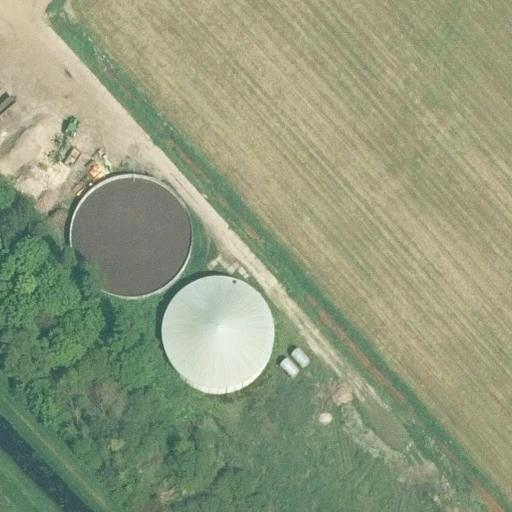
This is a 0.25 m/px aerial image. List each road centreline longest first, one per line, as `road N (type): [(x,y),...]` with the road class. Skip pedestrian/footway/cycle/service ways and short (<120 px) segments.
road 1 (unknown): [(16,18),(15,34),(212,228),(324,357),(380,428),(430,511)]
road 2 (unknown): [(120,511),(0,383)]
